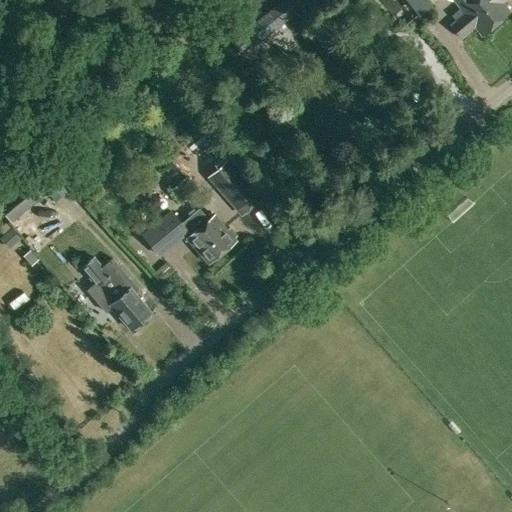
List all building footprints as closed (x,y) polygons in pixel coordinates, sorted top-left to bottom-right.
[(328,0),(327,0),(324,7),(337,15),(342,8),(328,0)] [(409,0),(420,13),(431,4),(427,0),(409,0)] [(449,25),(459,37),(473,26),(481,35),(509,11),(501,2),(503,0),(453,0),(461,8),(455,13),(459,17),(449,25)] [(225,46),(235,59),(292,14),(281,1),(225,46)] [(156,114),(171,101),(165,93),(150,106),(156,114)] [(69,145),(82,164),(97,152),(89,142),(98,136),(92,127),(83,134),(69,145)] [(207,177),(240,217),(263,198),(229,159),(207,177)] [(170,189),(179,202),(197,188),(187,176),(170,189)] [(0,201),(0,210),(10,222),(30,205),(16,188),(0,201)] [(207,263),(234,240),(213,215),(208,220),(198,208),(181,222),(170,209),(140,234),(159,257),(184,235),(207,263)] [(14,233),(10,228),(1,236),(5,241),(14,233)] [(28,250),(22,255),(30,265),(36,260),(28,250)] [(111,304),(129,327),(150,311),(134,291),(136,290),(117,266),(112,270),(106,262),(101,266),(94,257),(82,266),(96,285),(101,281),(116,300),(111,304)] [(16,302),(20,312),(36,306),(32,295),(16,302)]
